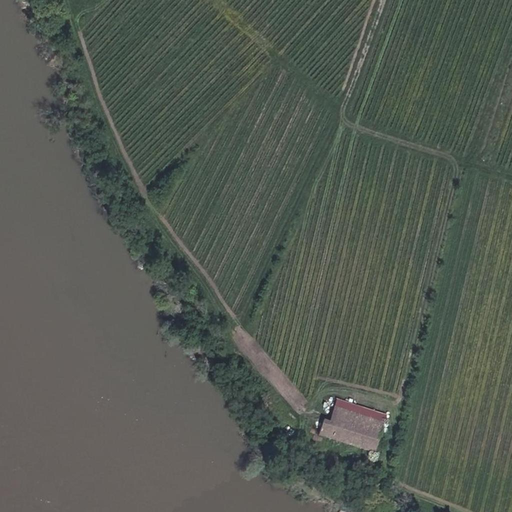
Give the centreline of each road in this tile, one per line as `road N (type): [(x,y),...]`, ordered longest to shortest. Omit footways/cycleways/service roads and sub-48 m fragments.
road 1 (track): [(294,432),(259,386),(247,328),(233,324),(152,208),(108,121),(72,0)]
road 2 (track): [(247,328),(387,0)]
